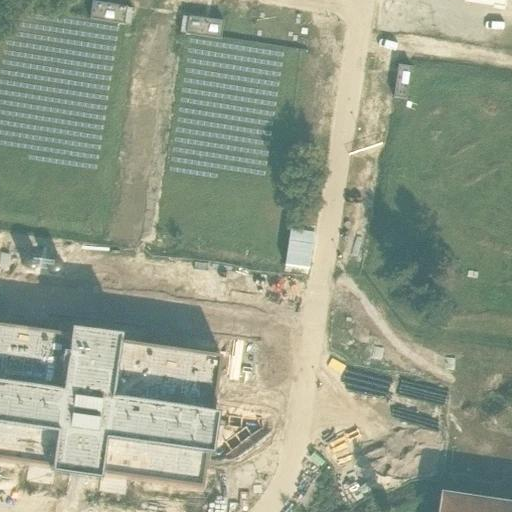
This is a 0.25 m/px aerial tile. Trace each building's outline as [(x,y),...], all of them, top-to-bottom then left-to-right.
[(126,9),(126,8),(91,3),(89,20),(124,25),(124,24),(130,25),(132,10),(126,9)] [(221,40),(223,23),(188,18),(182,18),(180,33),(186,34),(186,35),(221,40)] [(398,65),(393,98),(406,100),(411,67),(398,65)] [(0,325),(0,460),(73,470),(75,461),(99,464),(98,474),(210,488),(226,358),(0,325)] [(439,511),(511,511),(511,507),(442,497),(439,511)]
